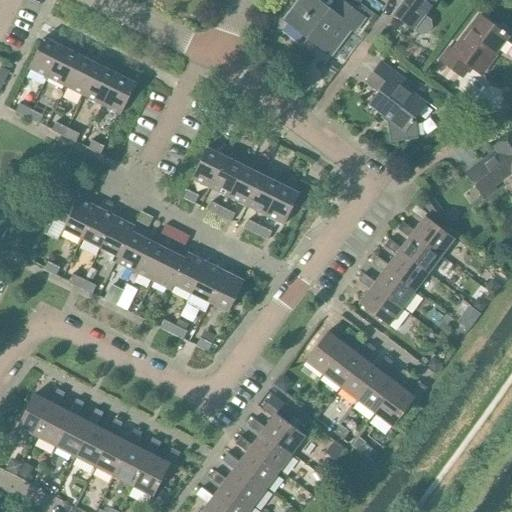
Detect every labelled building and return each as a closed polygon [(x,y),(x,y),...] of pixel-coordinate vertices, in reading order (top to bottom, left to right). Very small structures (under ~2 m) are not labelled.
[(340,0),(333,10),(319,0),(300,0),(285,20),(331,55),(351,29),(354,31),(364,18),(362,17),(365,12),(367,9),(355,0),(343,0),(344,1),(342,0),(340,0)] [(400,0),(402,2),(393,14),(420,35),(428,34),(432,28),(431,20),(425,16),(437,0),(400,0)] [(367,9),(365,12),(368,15),(372,18),(369,22),(372,24),(375,20),(378,17),(374,14),(367,9)] [(479,74),(506,38),(479,18),(453,53),(449,50),(441,62),(463,78),(471,68),(479,74)] [(44,37),(29,68),(47,77),(62,46),(44,37)] [(62,46),(47,77),(48,78),(66,87),(80,60),(82,56),(64,47),(62,46)] [(377,46),(373,51),(379,56),(383,51),(377,46)] [(80,60),(66,87),(84,96),(100,65),(82,56),(80,60)] [(391,141),(417,137),(414,118),(426,104),(407,89),(410,85),(381,63),(367,82),(379,92),(370,104),(388,119),(391,141)] [(100,65),(84,96),(85,96),(102,105),(118,74),(100,65)] [(2,67),(0,70),(0,81),(4,83),(10,72),(2,67)] [(118,74),(102,105),(103,105),(121,114),(137,84),(136,83),(119,75),(118,74)] [(28,118),(32,110),(20,104),(16,112),(28,118)] [(32,110),(28,118),(40,124),(44,116),(32,110)] [(64,137),(68,128),(56,122),(52,131),(64,137)] [(68,128),(64,137),(76,143),(80,134),(68,128)] [(511,133),(494,147),(498,153),(468,175),(486,200),(499,190),(496,186),(511,174),(511,133)] [(101,155),(105,147),(93,141),(89,149),(101,155)] [(211,188),(226,157),(208,148),(192,179),(211,188)] [(226,157),(211,188),(229,197),(244,166),(226,157)] [(244,166),(229,197),(248,206),(263,175),(245,166),(244,166)] [(263,175),(248,206),(266,215),(281,184),(271,179),(263,175)] [(281,184),(266,215),(271,218),(285,224),(300,193),(282,185),(281,184)] [(195,204),(199,196),(188,190),(183,198),(195,204)] [(83,238),(98,208),(80,199),(64,229),(83,238)] [(437,222),(446,215),(435,201),(426,207),(437,222)] [(220,216),(224,208),(212,202),(208,210),(220,216)] [(412,234),(441,256),(455,239),(429,220),(432,217),(416,205),(411,211),(422,220),(414,231),(412,234)] [(101,248),(116,217),(98,208),(83,238),(101,248)] [(224,208),(220,216),(232,222),(236,214),(224,208)] [(149,227),(153,218),(141,212),(137,221),(149,227)] [(120,257),(132,232),(135,227),(116,217),(101,248),(119,256),(120,257)] [(256,234),(260,226),(249,220),(245,229),(256,234)] [(412,234),(414,231),(403,222),(398,229),(409,238),(401,248),(399,252),(428,274),(441,256),(412,234)] [(174,239),(178,231),(166,225),(162,233),(174,239)] [(260,226),(256,234),(268,240),(272,232),(260,226)] [(178,231),(174,239),(185,245),(190,237),(178,231)] [(135,272),(150,240),(132,232),(120,257),(119,256),(116,262),(135,272)] [(399,252),(401,248),(390,239),(385,246),(396,255),(388,265),(386,269),(415,291),(428,274),(399,252)] [(153,281),(168,250),(150,240),(135,272),(153,281)] [(186,259),(186,258),(168,250),(153,281),(171,290),(174,285),(174,284),(186,259)] [(186,259),(174,284),(174,285),(193,294),(208,263),(207,263),(189,253),(186,258),(186,259)] [(30,260),(45,267),(48,261),(33,254),(30,260)] [(386,269),(388,265),(377,256),(372,263),(383,272),(375,283),(373,286),(402,308),(415,291),(386,269)] [(56,276),(56,275),(60,268),(48,262),(44,270),(56,276)] [(193,294),(187,304),(204,312),(209,302),(210,303),(226,272),(208,263),(193,294)] [(226,272),(210,303),(229,312),(244,281),(226,272)] [(80,288),(85,280),(73,274),(69,282),(80,288)] [(373,286),(375,283),(364,274),(358,280),(370,289),(360,303),(389,326),(390,325),(396,330),(408,314),(402,309),(402,308),(373,286)] [(491,279),(484,288),(491,293),(494,295),(500,286),(497,284),(491,279)] [(85,280),(80,288),(93,294),(97,286),(85,280)] [(111,284),(104,299),(116,304),(123,290),(111,284)] [(478,297),(471,306),(478,311),(480,313),(487,304),(484,302),(478,297)] [(462,313),(456,321),(466,328),(467,330),(472,323),(473,322),(462,313)] [(176,328),(173,334),(184,340),(184,339),(188,332),(185,330),(188,324),(178,319),(175,325),(177,326),(176,328)] [(173,334),(176,326),(164,320),(160,328),(173,334)] [(346,345),(349,348),(358,336),(351,331),(342,342),(328,332),(306,361),(324,374),(346,345)] [(451,331),(445,341),(453,347),(454,347),(461,338),(459,337),(451,331)] [(209,351),(212,345),(200,339),(197,346),(196,346),(208,353),(209,351)] [(363,358),(367,361),(375,349),(369,344),(360,355),(349,348),(346,345),(324,374),(341,387),(363,358)] [(380,371),(384,374),(393,362),(386,357),(377,368),(367,361),(363,358),(341,387),(358,400),(380,371)] [(433,357),(426,366),(435,373),(442,364),(441,363),(433,357)] [(398,384),(401,387),(410,375),(403,370),(394,381),(384,374),(380,371),(358,400),(376,413),(398,384)] [(282,374),(273,386),(284,394),(293,383),(282,374)] [(398,384),(376,413),(393,427),(415,398),(417,399),(426,388),(419,383),(410,394),(401,387),(398,384)] [(21,422),(18,427),(19,427),(37,437),(55,404),(59,406),(65,393),(57,389),(51,402),(35,394),(21,422)] [(55,404),(37,437),(38,437),(57,447),(74,414),(78,416),(84,403),(77,399),(70,412),(59,406),(55,404)] [(267,402),(262,409),(271,416),(273,418),(271,420),(265,428),(262,433),(291,454),(292,453),(305,436),(297,429),(289,423),(277,414),(279,411),(278,411),(271,405),(267,402)] [(93,424),(97,426),(104,413),(96,409),(89,422),(78,416),(74,414),(57,447),(77,457),(93,424)] [(294,416),(289,423),(297,429),(302,423),(294,416)] [(112,434),(116,436),(123,423),(115,419),(108,432),(97,426),(93,424),(77,457),(96,467),(112,434)] [(254,419),(248,426),(260,435),(252,445),(250,448),(279,470),(291,454),(262,433),(265,428),(254,419)] [(334,432),(334,433),(343,439),(349,431),(340,425),(334,432)] [(132,444),(135,446),(142,433),(134,429),(127,442),(116,436),(112,434),(96,467),(115,477),(132,444)] [(250,448),(252,445),(241,436),(235,443),(247,452),(239,462),(237,466),(266,488),(279,470),(250,448)] [(359,437),(352,446),(358,451),(365,442),(359,437)] [(151,454),(154,456),(161,443),(153,439),(146,452),(135,446),(132,444),(115,477),(134,486),(151,454)] [(151,454),(134,486),(154,497),(170,465),(173,466),(180,452),(173,448),(166,462),(154,456),(151,454)] [(237,466),(239,462),(228,453),(222,460),(234,469),(226,480),(224,483),(253,505),(266,488),(237,466)] [(23,464),(11,458),(6,470),(17,475),(23,464)] [(27,479),(33,467),(24,463),(19,475),(27,479)] [(224,483),(226,480),(215,471),(210,478),(221,486),(213,497),(211,500),(226,511),(247,511),(253,505),(224,483)] [(226,511),(211,500),(213,497),(202,488),(196,495),(208,504),(201,511),(226,511)]
